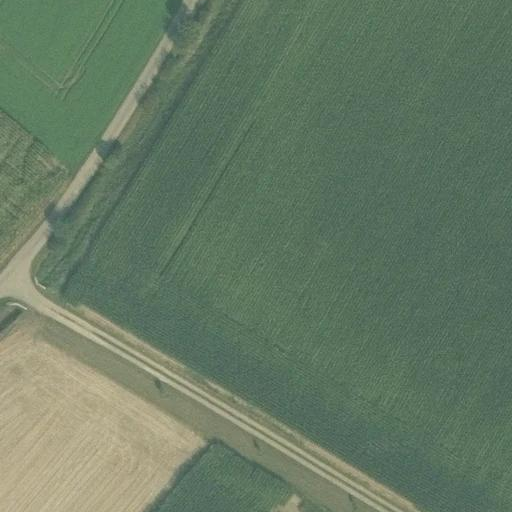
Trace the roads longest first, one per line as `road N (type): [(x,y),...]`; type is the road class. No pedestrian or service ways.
road 1 (track): [(11,286),(391,511)]
road 2 (track): [(201,0),(132,114),(0,296)]
